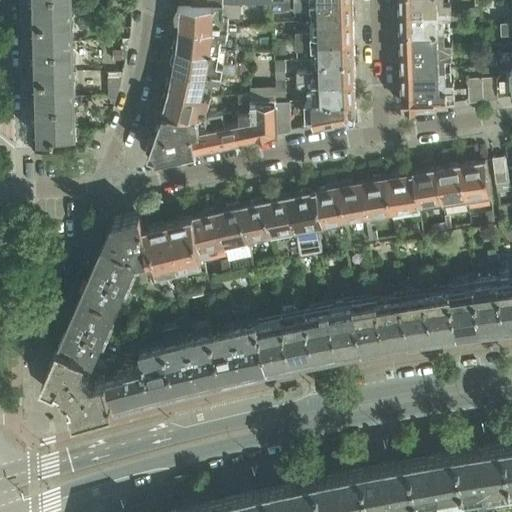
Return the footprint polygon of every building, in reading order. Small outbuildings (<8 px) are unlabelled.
[(29,0),(34,132),(50,132),(50,128),(73,127),(68,0),(29,0)] [(177,24),(229,24),(230,15),(224,14),(224,0),(179,1),(177,8),(178,15),(177,24)] [(353,0),(296,0),(297,7),(311,7),(311,19),(354,17),(353,0)] [(453,14),(453,6),(401,7),(402,27),(447,26),(446,14),(453,14)] [(492,7),(482,7),(483,20),(492,19),(492,7)] [(297,29),(297,38),(355,37),(354,17),(311,19),(312,29),(297,29)] [(511,29),(511,18),(502,19),(503,30),(511,29)] [(175,44),(220,47),(222,35),(229,35),(229,24),(177,24),(177,32),(174,37),(175,44)] [(447,26),(402,27),(403,47),(453,46),(453,38),(447,38),(447,26)] [(312,47),(313,58),(355,57),(355,37),(297,38),(298,48),(312,47)] [(286,40),(276,40),(276,54),(287,54),(286,40)] [(173,57),(171,65),(223,71),(224,61),(218,60),(220,47),(175,44),(172,50),(173,57)] [(403,47),(403,67),(448,66),(447,54),(454,54),(453,46),(403,47)] [(475,66),(483,66),(483,52),(475,52),(475,66)] [(511,52),(503,52),(504,65),(511,64),(511,52)] [(355,57),(313,58),(313,69),(298,70),(299,79),(356,78),(355,57)] [(276,59),(277,80),(286,80),(286,59),(276,59)] [(167,86),(212,93),(214,80),(221,81),(223,71),(171,65),(170,74),(167,79),(167,86)] [(448,66),(403,67),(404,87),(455,86),(455,78),(448,78),(448,66)] [(484,74),(485,96),(499,94),(498,73),(484,74)] [(511,73),(498,73),(499,94),(511,92),(511,73)] [(485,96),(484,74),(471,74),(471,98),(485,96)] [(356,78),(299,79),(299,88),(307,87),(309,88),(310,99),(356,98),(356,78)] [(287,100),(286,80),(277,80),(277,86),(277,96),(277,100),(287,100)] [(161,108),(206,115),(209,104),(212,93),(167,86),(163,92),(163,98),(161,108)] [(455,86),(404,87),(404,104),(407,104),(407,106),(419,106),(418,104),(437,103),(437,101),(449,101),(456,100),(455,86)] [(241,120),(242,138),(278,130),(291,128),(290,100),(287,100),(277,100),(277,96),(253,97),(253,93),(240,93),(241,112),(241,120)] [(356,98),(310,99),(307,99),(307,116),(315,116),(315,123),(357,116),(356,98)] [(223,111),(206,115),(161,108),(160,111),(157,113),(150,134),(152,143),(149,149),(156,152),(157,157),(209,144),(242,138),(241,120),(225,123),(223,111)] [(493,156),(498,181),(510,179),(506,155),(493,156)] [(463,161),(469,198),(492,195),(486,158),(463,161)] [(439,165),(445,202),(469,198),(463,161),(439,165)] [(445,202),(439,165),(421,168),(419,170),(416,170),(422,206),(445,202)] [(388,172),(394,211),(422,206),(416,170),(400,173),(400,170),(388,172)] [(394,211),(388,172),(374,174),(375,177),(365,179),(371,215),(394,211)] [(340,180),(348,219),(371,215),(365,179),(354,181),(353,178),(340,180)] [(498,191),(511,189),(510,179),(498,181),(497,181),(498,191)] [(348,219),(340,180),(327,183),(328,186),(318,187),(325,223),(348,219)] [(325,223),(318,187),(311,188),(310,186),(298,188),(298,191),(290,193),(298,230),(325,224),(324,223),(325,223)] [(266,197),(274,235),(298,230),(290,193),(288,193),(287,190),(275,193),(275,195),(266,197)] [(251,200),(243,202),(251,240),(274,235),(266,197),(264,197),(263,195),(250,198),(251,200)] [(219,207),(228,245),(251,240),(243,202),(240,203),(240,200),(227,203),(227,206),(219,207)] [(204,211),(195,213),(204,250),(228,245),(219,207),(217,208),(216,205),(203,208),(204,211)] [(487,209),(488,220),(495,219),(493,208),(487,209)] [(109,231),(105,239),(141,255),(157,251),(160,265),(205,255),(204,250),(195,213),(145,225),(142,209),(140,209),(140,210),(115,216),(111,226),(110,225),(109,227),(112,228),(111,231),(108,230),(109,231)] [(447,216),(449,226),(460,224),(459,214),(447,216)] [(438,232),(448,230),(447,222),(437,224),(438,232)] [(90,274),(84,288),(119,304),(141,255),(105,239),(100,251),(99,251),(99,252),(102,253),(98,261),(95,259),(95,261),(96,261),(94,265),(93,264),(92,266),(95,267),(92,274),(89,273),(89,274),(90,274)] [(224,271),(231,269),(229,257),(221,259),(224,271)] [(511,273),(500,275),(507,323),(511,321),(511,273)] [(475,279),(482,326),(507,323),(500,275),(475,279)] [(475,279),(451,283),(459,330),(482,326),(475,279)] [(428,287),(435,333),(450,331),(459,330),(451,283),(428,287)] [(404,291),(411,337),(435,333),(428,287),(404,291)] [(119,304),(84,288),(78,302),(77,302),(77,303),(79,304),(76,311),(74,310),(71,317),(73,318),(70,325),(67,324),(67,325),(68,325),(61,339),(89,351),(97,355),(119,304)] [(404,291),(380,296),(388,341),(411,337),(404,291)] [(356,296),(356,300),(365,345),(388,341),(380,296),(380,292),(356,296)] [(285,315),(294,359),(316,354),(308,310),(298,312),(295,296),(282,298),(285,315)] [(333,305),(341,350),(355,347),(365,345),(356,300),(333,305)] [(308,310),(316,354),(341,350),(333,305),(308,310)] [(236,321),(249,369),(270,364),(261,320),(260,315),(236,321)] [(294,359),(285,315),(261,320),(270,364),(294,359)] [(213,327),(226,375),(249,369),(236,321),(213,327)] [(226,375),(213,327),(190,333),(203,380),(210,378),(226,375)] [(167,339),(180,385),(203,380),(190,333),(167,339)] [(117,402),(110,373),(97,376),(94,379),(83,366),(89,351),(61,339),(45,376),(65,386),(71,394),(77,414),(112,403),(117,402)] [(145,344),(149,363),(157,391),(180,385),(167,339),(145,344)] [(110,373),(117,402),(157,391),(149,363),(110,373)] [(484,446),(491,492),(511,489),(511,470),(508,443),(484,446)] [(484,446),(458,450),(460,457),(467,496),(491,492),(484,446)] [(437,454),(444,500),(467,496),(460,457),(458,450),(445,452),(437,454)] [(413,458),(421,504),(444,500),(437,454),(413,458)] [(413,458),(389,463),(397,508),(421,504),(413,458)] [(389,463),(366,467),(374,511),(375,511),(397,508),(389,463)] [(341,472),(349,511),(374,511),(366,467),(341,472)] [(319,476),(326,511),(349,511),(341,472),(319,476)] [(326,511),(319,476),(295,481),(301,511),(326,511)] [(271,486),(276,511),(301,511),(295,481),(271,486)] [(276,511),(271,486),(248,492),(252,511),(276,511)] [(252,511),(248,492),(226,498),(228,511),(252,511)] [(202,504),(203,511),(228,511),(226,498),(202,504)]
